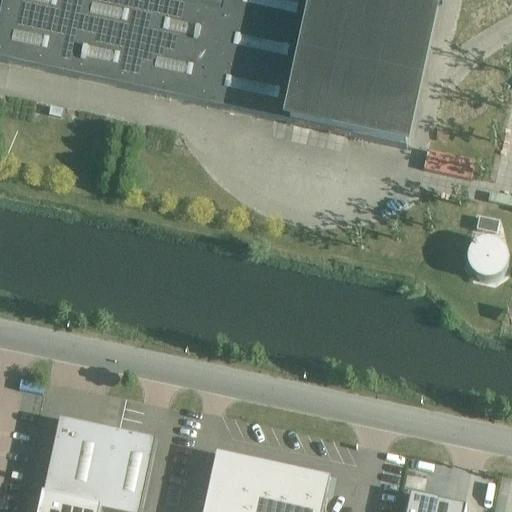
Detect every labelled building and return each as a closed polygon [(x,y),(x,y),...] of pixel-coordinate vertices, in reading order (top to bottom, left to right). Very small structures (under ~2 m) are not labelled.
[(3,0),(0,15),(0,65),(406,154),(439,0),(3,0)] [(478,221),(474,234),(496,239),(499,226),(478,221)] [(492,286),(499,283),(505,279),(508,272),(510,265),(508,258),(505,252),(499,247),(493,244),(486,244),(479,246),(474,249),(470,255),(467,261),(467,268),(469,274),(473,280),(478,284),(485,286),(492,286)] [(43,503),(41,511),(91,511),(108,435),(60,425),(43,503)] [(108,435),(91,511),(141,511),(156,445),(117,437),(108,435)] [(218,461),(206,511),(322,511),(329,485),(218,461)] [(411,500),(408,511),(463,511),(438,507),(438,506),(411,500)]
